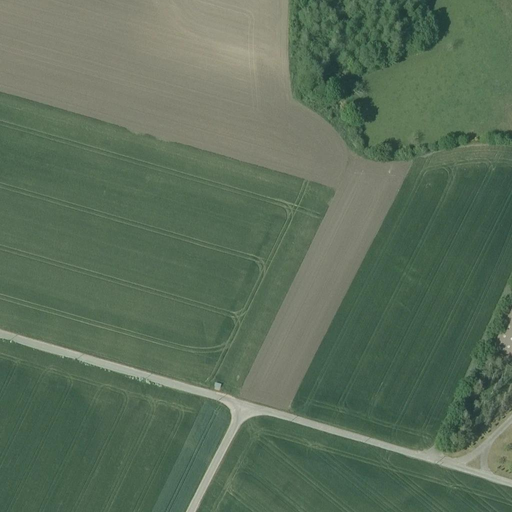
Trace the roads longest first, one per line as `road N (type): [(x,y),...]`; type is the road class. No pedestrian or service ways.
road 1 (residential): [(244,405),(511,484)]
road 2 (residential): [(0,334),(244,405)]
road 3 (residential): [(244,405),(187,511)]
